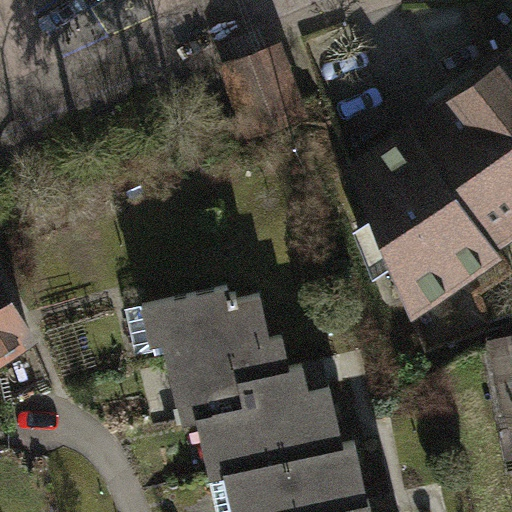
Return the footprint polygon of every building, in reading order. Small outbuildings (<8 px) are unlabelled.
[(283,37),(221,57),(244,126),(306,106),(283,37)] [(511,53),(475,79),(347,166),(416,317),(511,243),(511,53)] [(0,365),(42,341),(0,268),(0,365)] [(232,288),(146,307),(155,347),(165,345),(184,428),(198,425),(211,484),(227,481),(234,511),(378,511),(363,441),(349,444),(336,386),(316,390),(310,364),(291,368),(285,340),(272,343),(262,300),(236,306),(232,288)] [(511,338),(487,344),(510,474),(511,474),(511,338)]
